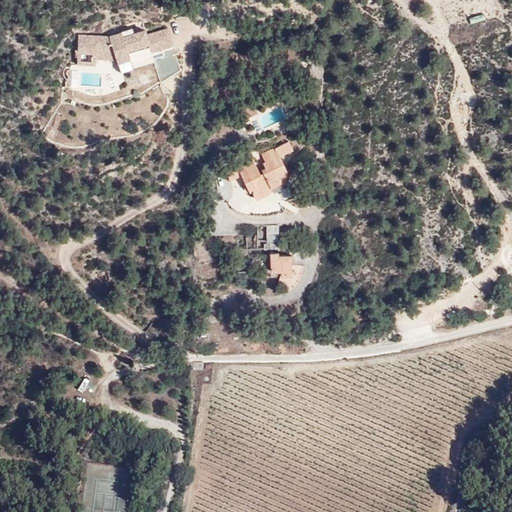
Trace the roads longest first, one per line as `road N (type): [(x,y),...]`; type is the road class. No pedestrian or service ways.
road 1 (unknown): [(315,354),(227,322),(228,314),(274,306),(288,294),(303,250),(283,228),(232,222)]
road 2 (track): [(511,254),(408,339)]
